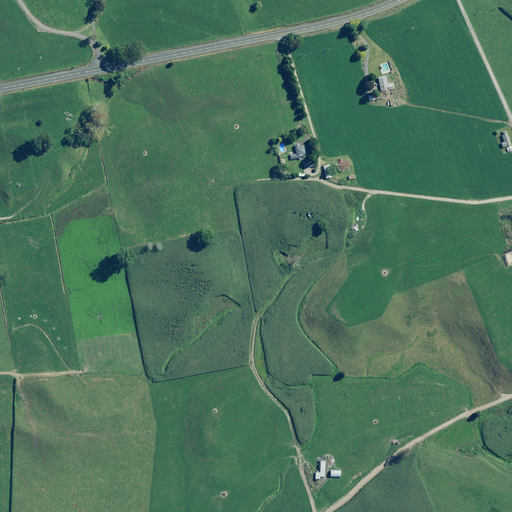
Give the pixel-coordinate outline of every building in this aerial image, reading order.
[(387,84),(385,76),(377,78),(381,92),(376,93),(377,100),(385,98),(385,96),(389,95),(388,90),(394,89),(392,82),(387,84)] [(510,145),(505,131),(500,133),(503,142),(500,143),(502,148),(510,145)] [(305,153),(303,145),(294,146),(295,154),(288,155),(289,160),(296,159),(296,160),(301,159),(301,158),(304,157),(304,153),(305,153)] [(351,165),(347,160),(336,167),(340,173),(351,165)] [(507,243),(505,221),(494,222),(496,244),(507,243)] [(324,477),(324,462),(320,461),(319,473),(315,473),(314,479),(319,479),(319,477),(324,477)]
